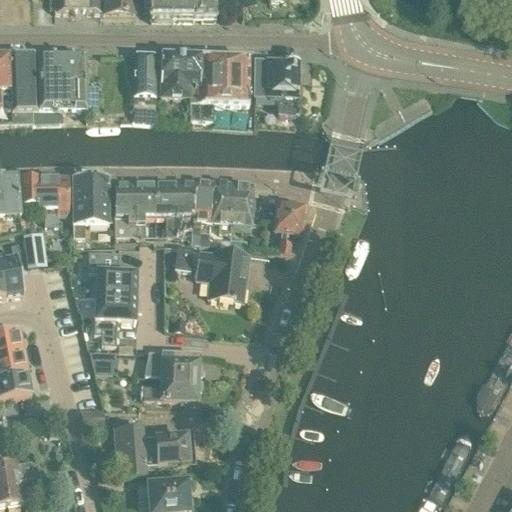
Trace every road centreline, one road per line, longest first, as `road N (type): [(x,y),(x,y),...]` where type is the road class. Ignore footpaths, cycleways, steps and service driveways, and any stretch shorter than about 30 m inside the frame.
road 1 (residential): [(0,40),(353,43)]
road 2 (residential): [(0,176),(265,182),(336,197)]
road 3 (residential): [(242,511),(265,409),(336,197)]
road 4 (residential): [(336,197),(373,52)]
road 5 (tertiary): [(511,81),(373,52)]
